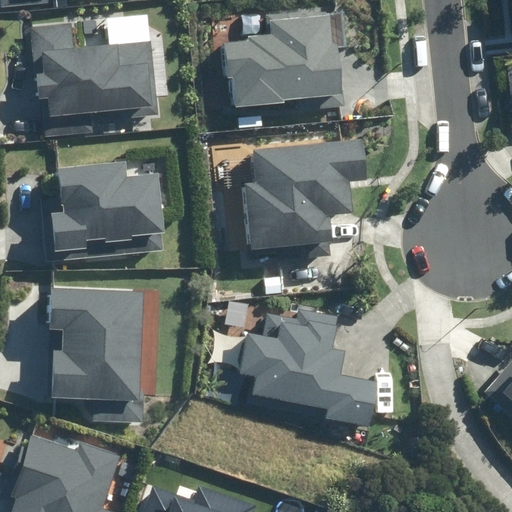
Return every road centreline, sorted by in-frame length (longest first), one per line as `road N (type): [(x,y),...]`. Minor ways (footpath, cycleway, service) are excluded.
road 1 (residential): [(511,498),(474,452),(441,377),(436,288),(463,230)]
road 2 (residential): [(463,230),(439,0)]
